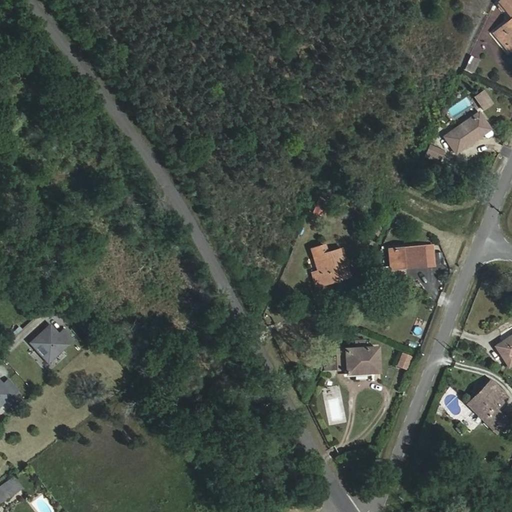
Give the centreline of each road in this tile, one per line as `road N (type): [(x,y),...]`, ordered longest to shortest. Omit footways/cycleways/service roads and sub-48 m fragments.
road 1 (tertiary): [(356,509),(202,232),(33,0)]
road 2 (residential): [(356,509),(377,506),(486,238)]
road 3 (track): [(511,479),(377,506)]
